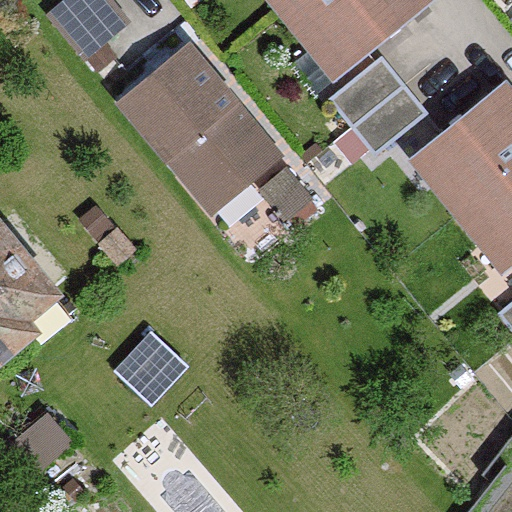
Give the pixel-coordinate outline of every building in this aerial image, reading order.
[(108,0),(66,0),(50,14),(85,56),(127,22),(108,0)] [(275,0),(284,10),(295,0),(275,0)] [(295,0),(284,10),(313,46),(329,34),(351,61),(415,9),(407,0),(295,0)] [(189,48),(123,102),(213,211),(278,156),(189,48)] [(381,58),(331,99),(353,127),(403,85),(381,58)] [(425,112),(403,85),(353,127),(375,153),(425,112)] [(489,98),(430,145),(450,171),(436,182),(460,212),(511,169),(511,120),(509,123),(489,98)] [(511,169),(460,212),(484,241),(498,230),(511,246),(511,169)] [(309,200),(286,170),(262,190),(276,206),(274,208),(273,211),(277,216),(281,216),(283,215),(286,219),(309,200)] [(117,230),(101,244),(114,260),(131,246),(117,230)] [(0,231),(0,349),(26,328),(36,341),(69,313),(0,231)] [(511,303),(500,313),(511,328),(511,303)] [(69,442),(47,417),(22,438),(43,464),(69,442)]
